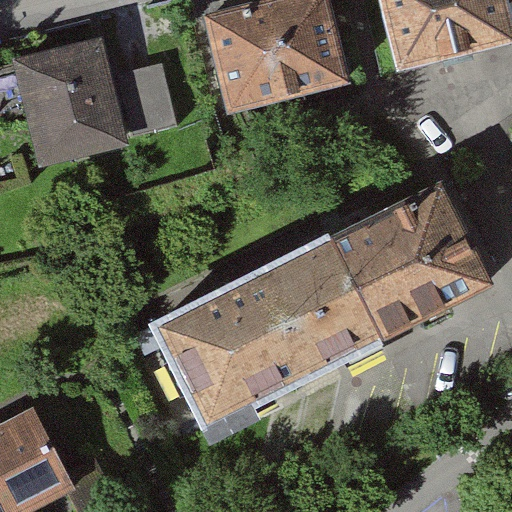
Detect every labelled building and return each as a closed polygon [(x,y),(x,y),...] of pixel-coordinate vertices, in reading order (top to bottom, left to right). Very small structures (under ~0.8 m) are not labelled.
[(336,0),(235,0),(203,8),(230,115),(358,82),(336,0)] [(511,13),(508,0),(383,0),(402,68),(511,37),(511,13)] [(111,30),(16,55),(44,160),(139,134),(111,30)] [(438,173),(147,319),(203,430),(494,285),(438,173)] [(0,511),(8,511),(62,485),(21,404),(0,414),(0,511)]
